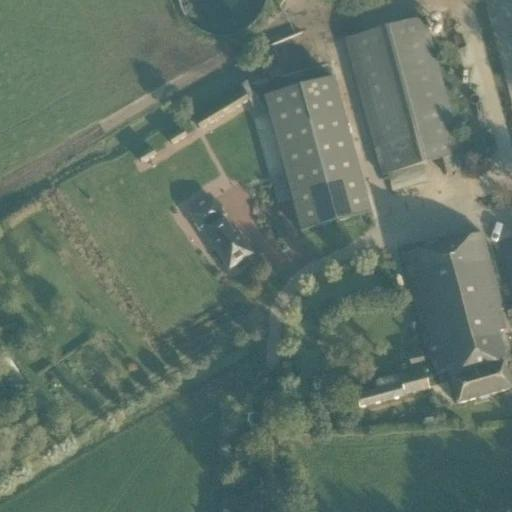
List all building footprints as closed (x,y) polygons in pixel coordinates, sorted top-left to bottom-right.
[(343,40),(382,177),(441,160),(446,178),(467,172),(424,18),(343,40)] [(370,215),(333,80),(263,99),(300,234),(370,215)] [(248,102),(258,119),(264,115),(246,83),(239,87),(242,93),(194,122),(199,131),(248,102)] [(182,131),(167,139),(171,147),(186,138),(182,131)] [(151,149),(136,158),(141,166),(156,157),(151,149)] [(223,217),(211,201),(189,217),(200,233),(203,231),(211,243),(209,244),(228,271),(252,255),(233,228),(228,231),(221,219),(223,217)] [(507,333),(501,309),(504,309),(482,232),(401,256),(424,338),(428,337),(436,362),(432,363),(436,376),(447,373),(458,411),(511,394),(511,392),(506,371),(508,371),(497,335),(507,333)] [(408,356),(410,367),(423,364),(421,353),(408,356)] [(26,387),(7,359),(0,363),(0,378),(12,396),(26,387)] [(355,397),(359,410),(429,391),(423,369),(398,376),(400,385),(355,397)]
